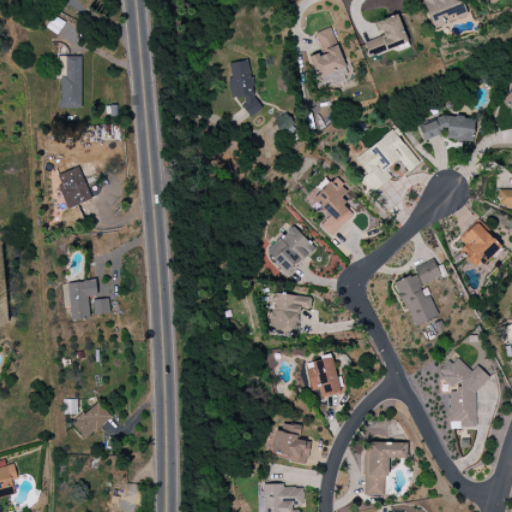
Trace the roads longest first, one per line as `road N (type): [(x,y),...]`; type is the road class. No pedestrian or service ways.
road 1 (secondary): [(135,0),(166,381),(168,511)]
road 2 (residential): [(447,194),(369,272),(362,304),(456,479),(502,497)]
road 3 (residential): [(403,381),(358,417),(339,450),(328,511)]
